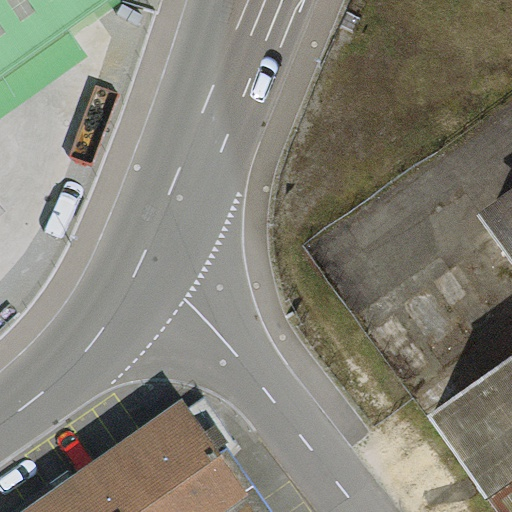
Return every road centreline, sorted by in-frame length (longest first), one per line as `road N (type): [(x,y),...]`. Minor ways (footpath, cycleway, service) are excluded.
road 1 (residential): [(143,267),(236,349),(361,511)]
road 2 (unclassified): [(244,0),(143,267)]
road 3 (unclassified): [(143,267),(104,333),(50,391),(0,426)]
